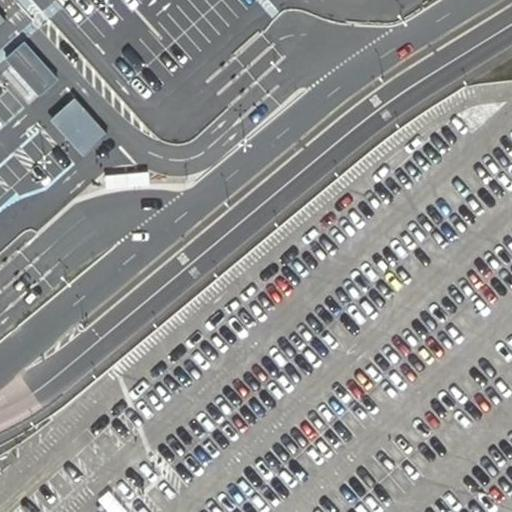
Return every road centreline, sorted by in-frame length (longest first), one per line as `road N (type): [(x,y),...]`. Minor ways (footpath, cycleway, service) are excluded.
road 1 (tertiary): [(189,207),(359,71),(472,0)]
road 2 (unclassified): [(0,365),(189,207)]
